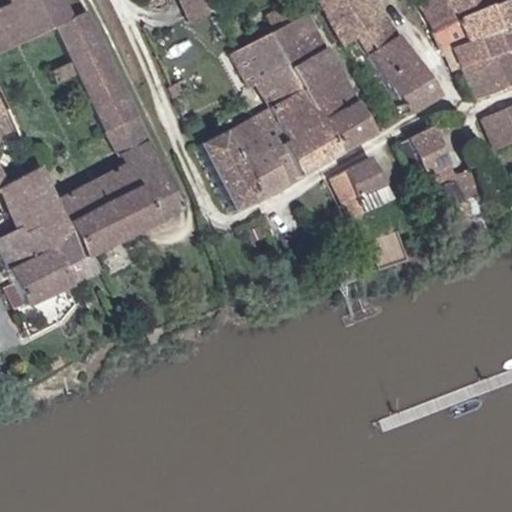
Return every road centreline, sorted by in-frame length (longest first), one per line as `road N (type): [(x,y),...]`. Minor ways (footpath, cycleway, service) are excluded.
road 1 (track): [(118,0),(219,215),(237,221),(420,117),(469,111),(511,94)]
road 2 (residential): [(389,0),(511,184)]
